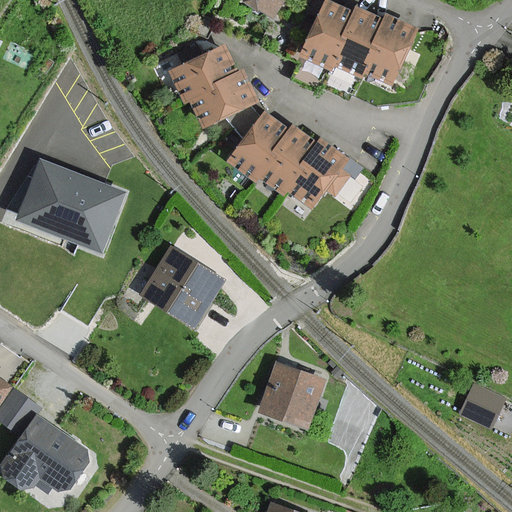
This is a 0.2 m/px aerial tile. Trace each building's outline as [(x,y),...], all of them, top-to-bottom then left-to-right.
[(247,0),(275,17),(285,0),(247,0)] [(333,69),(335,64),(357,12),(329,0),(326,0),(303,56),(333,69)] [(335,64),(363,76),(365,72),(387,19),(359,7),(357,12),(335,64)] [(389,15),(387,19),(365,72),(394,84),(418,27),(389,15)] [(186,101),(192,99),(242,74),(227,44),(172,71),(186,101)] [(260,100),(246,72),(242,74),(192,99),(205,127),(260,100)] [(258,180),(260,176),(293,130),(266,111),(231,161),(258,180)] [(296,126),(293,130),(260,176),(285,194),(288,190),(321,143),(296,126)] [(350,160),(323,141),(321,143),(288,190),(314,208),(327,189),(335,195),(350,175),(343,170),(350,160)] [(124,193),(41,161),(19,219),(102,251),(124,193)] [(173,247),(143,294),(196,327),(226,280),(173,247)] [(279,363),(262,411),(308,427),(325,379),(279,363)] [(0,403),(11,387),(0,379),(0,403)] [(506,398),(472,382),(458,413),(492,429),(506,398)] [(60,430),(36,415),(4,464),(7,476),(22,489),(37,483),(48,492),(53,486),(60,490),(75,488),(90,463),(86,448),(60,430)] [(303,511),(274,502),(270,511),(303,511)]
